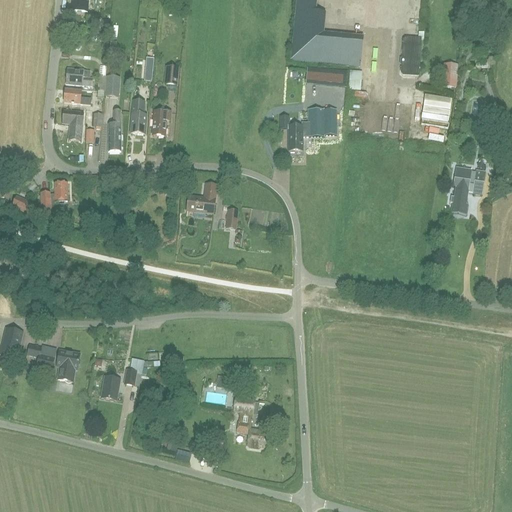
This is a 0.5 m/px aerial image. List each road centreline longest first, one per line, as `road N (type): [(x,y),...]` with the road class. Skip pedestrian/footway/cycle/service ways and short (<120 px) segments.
road 1 (residential): [(298,276),(293,213),(263,178),(186,166),(84,171),(51,159),(47,122),(60,0)]
road 2 (residential): [(307,500),(0,423)]
road 3 (residential): [(0,319),(297,317)]
road 4 (track): [(511,330),(296,293)]
road 5 (residential): [(511,308),(298,276)]
road 6 (residential): [(307,500),(297,317)]
